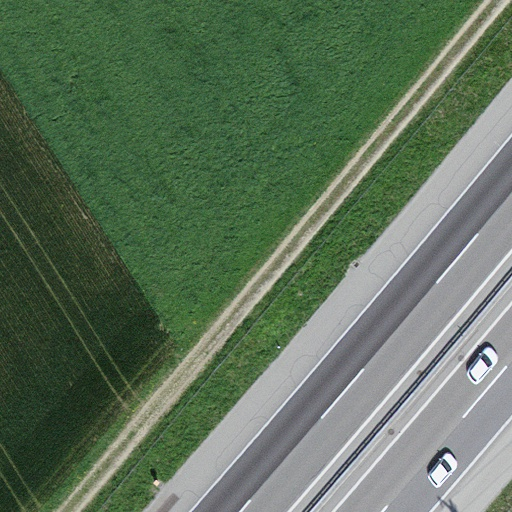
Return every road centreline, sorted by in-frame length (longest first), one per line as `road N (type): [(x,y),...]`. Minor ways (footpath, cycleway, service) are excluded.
road 1 (track): [(67,511),(498,0)]
road 2 (motorway): [(511,192),(239,511)]
road 3 (motorway): [(381,511),(511,359)]
